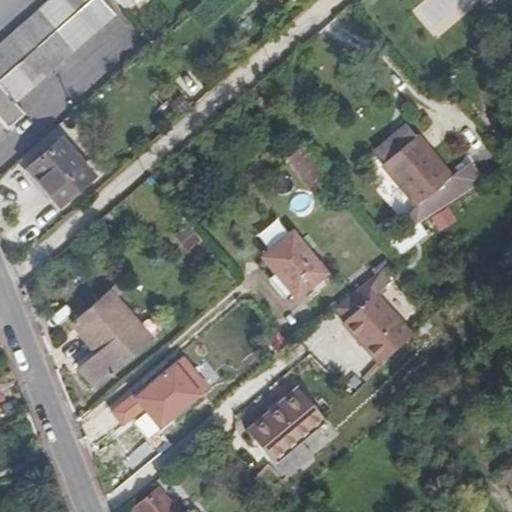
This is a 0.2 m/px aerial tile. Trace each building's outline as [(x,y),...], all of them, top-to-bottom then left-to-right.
[(48,0),(0,43),(0,136),(26,114),(16,102),(117,14),(104,0),(48,0)] [(474,0),(426,0),(415,12),(441,37),(476,1),(474,0)] [(417,203),(429,217),(481,182),(469,164),(448,178),(414,136),(406,143),(396,130),(372,150),(383,163),(382,166),(415,205),(417,203)] [(63,203),(97,174),(64,137),(31,165),(63,203)] [(302,145),(288,156),(319,192),(332,182),(302,145)] [(423,237),(414,227),(386,245),(396,259),(423,237)] [(265,257),(267,259),(259,265),(286,299),(294,292),(298,298),(328,274),(295,234),(265,257)] [(384,269),(367,282),(338,307),(348,320),(363,337),(360,340),(380,364),(415,336),(378,294),(393,281),(384,269)] [(121,294),(113,285),(108,289),(116,299),(121,294)] [(151,341),(116,299),(108,289),(72,321),(96,351),(79,366),(97,388),(151,341)] [(363,337),(348,320),(344,323),(360,340),(363,337)] [(201,352),(223,379),(236,368),(214,342),(201,352)] [(223,379),(201,352),(188,361),(184,356),(147,385),(151,390),(145,395),(152,404),(146,409),(159,425),(208,386),(211,389),(223,379)] [(326,418),(314,403),(299,386),(247,429),(274,461),(326,418)] [(314,403),(326,418),(333,412),(320,398),(314,403)] [(379,425),(362,408),(354,415),(368,434),(379,425)] [(511,488),(511,463),(499,475),(511,490),(511,488)] [(179,511),(159,485),(138,502),(145,511),(181,511),(180,511),(179,511)]
